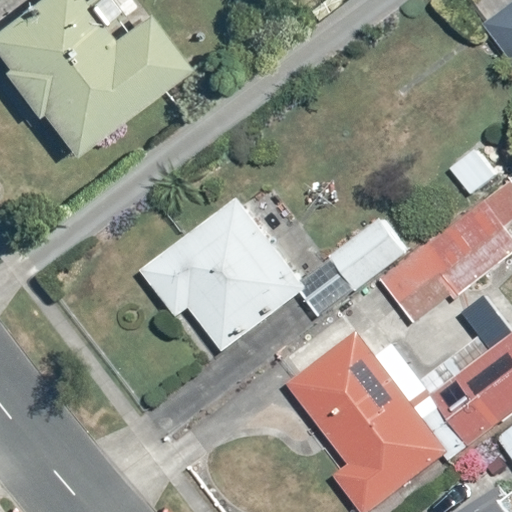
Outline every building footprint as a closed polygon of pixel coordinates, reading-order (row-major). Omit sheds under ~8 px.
[(114,40),(82,0),(44,0),(0,32),(0,57),(78,159),(194,73),(150,17),(114,40)] [(511,0),(507,0),(485,16),(511,52),(511,0)] [(498,178),(476,145),(449,163),(471,196),(498,178)] [(511,188),(508,183),(382,281),(418,328),(511,255),(511,228),(511,188)] [(311,288),(242,199),(143,268),(180,319),(193,309),(227,352),(311,288)] [(332,251),(347,270),(309,298),(322,316),(414,249),(395,223),(386,211),(332,251)] [(360,333),(291,385),(354,464),(338,475),(364,511),(373,511),(452,455),(456,459),(511,419),(511,338),(437,397),(397,346),(379,358),(360,333)] [(511,424),(498,436),(511,454),(511,424)] [(511,511),(511,499),(504,488),(470,511),(511,511)]
